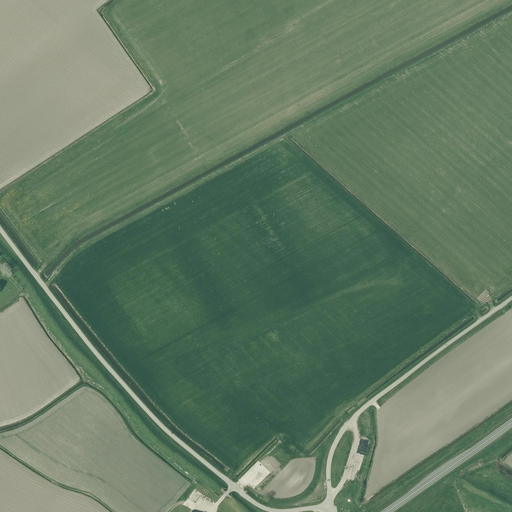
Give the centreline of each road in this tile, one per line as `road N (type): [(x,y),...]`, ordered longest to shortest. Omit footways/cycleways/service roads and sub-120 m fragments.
road 1 (unclassified): [(330,505),(261,507),(167,431),(0,228)]
road 2 (unclassified): [(330,505),(328,461),(351,419),(511,296)]
road 3 (unknown): [(285,132),(79,244),(43,286)]
road 4 (trunk): [(385,511),(511,421)]
